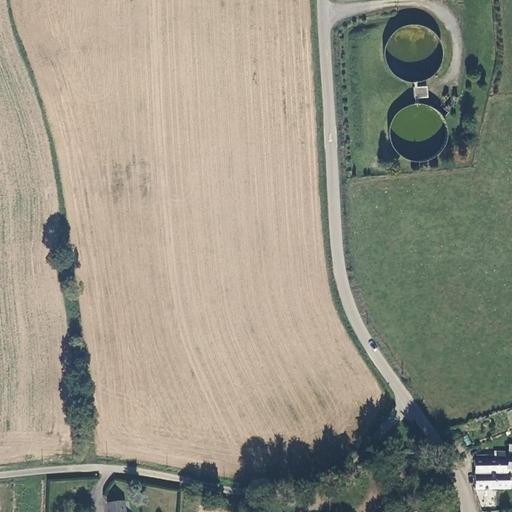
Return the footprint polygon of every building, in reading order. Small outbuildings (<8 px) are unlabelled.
[(432,33),(427,29),(420,26),(412,25),(404,26),(397,29),(391,34),(386,41),(384,48),(383,56),(385,64),(388,71),(394,76),(400,80),(408,82),(416,82),(430,76),(435,71),(438,65),(440,59),(441,52),(439,45),(436,39),(432,33)] [(427,87),(413,88),(414,99),(428,98),(427,87)] [(419,104),(410,105),(402,109),(395,115),(391,123),(389,132),(390,140),(394,148),(399,155),(406,159),(414,161),(422,161),(430,159),(437,155),(442,148),(444,144),(446,139),(447,133),(446,128),(445,123),(443,118),(439,114),(436,110),(428,106),(419,104)] [(459,453),(466,450),(461,439),(454,442),(459,453)] [(506,472),(511,472),(511,454),(508,454),(507,459),(495,458),(494,463),(473,462),(474,491),(509,489),(509,475),(505,475),(506,472)] [(493,498),(480,502),(482,508),(495,504),(493,498)] [(122,511),(122,501),(106,503),(107,511),(122,511)]
